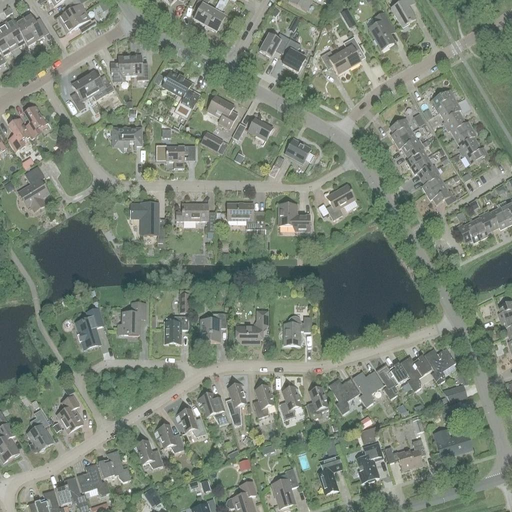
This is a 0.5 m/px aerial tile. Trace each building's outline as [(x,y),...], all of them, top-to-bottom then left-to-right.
[(78,1),(80,0),(49,0),(54,8),(63,3),(66,8),(78,1)] [(86,14),(81,6),(86,3),(84,0),(80,0),(78,1),(66,8),(61,11),(65,15),(56,20),(61,28),(86,14)] [(205,28),(213,12),(206,8),(209,3),(203,0),(198,0),(194,9),(199,12),(194,22),(205,28)] [(220,0),(213,12),(205,28),(216,34),(225,19),(220,16),(228,1),(235,4),(237,0),(220,0)] [(306,14),(312,3),(306,0),(290,0),(288,4),(306,14)] [(415,22),(408,9),(415,5),(412,0),(394,0),(398,7),(391,11),(402,30),(415,22)] [(349,30),(356,26),(347,11),(340,15),(349,30)] [(21,19),(36,43),(44,38),(46,38),(49,42),(52,40),(49,36),(40,20),(35,23),(29,14),(21,19)] [(86,14),(61,28),(66,36),(78,29),(81,35),(97,26),(95,21),(92,23),(86,14)] [(389,37),(395,34),(384,15),(374,21),(377,27),(369,32),(381,53),(394,46),(389,37)] [(28,48),(36,43),(21,19),(14,23),(26,45),(28,48)] [(300,22),(295,19),(289,31),(294,34),(300,22)] [(26,45),(14,23),(12,20),(4,25),(18,49),(26,45)] [(0,35),(11,54),(18,49),(4,25),(0,27),(0,35)] [(0,53),(3,58),(11,54),(0,35),(0,53)] [(282,53),(289,41),(279,36),(276,41),(269,37),(260,54),(271,60),(277,50),(282,53)] [(340,56),(349,71),(360,65),(354,54),(360,50),(354,40),(343,45),(347,52),(340,56)] [(289,41),(282,53),(288,56),(282,66),(298,75),(305,61),(295,56),(300,47),(289,41)] [(349,71),(340,56),(333,60),(330,53),(320,59),(327,69),(332,67),(338,78),(349,71)] [(131,58),(130,58),(131,78),(137,78),(137,83),(148,82),(148,68),(142,69),(141,58),(136,58),(136,57),(131,57),(131,58)] [(131,78),(130,58),(118,59),(118,65),(110,65),(111,77),(113,77),(113,84),(125,83),(124,79),(131,78)] [(83,80),(93,98),(104,91),(107,96),(114,93),(107,81),(101,85),(94,73),(83,80)] [(200,97),(189,90),(191,86),(184,82),(184,81),(179,78),(179,79),(170,74),(165,83),(164,83),(163,85),(164,85),(162,89),(181,100),(173,114),(187,121),(200,97)] [(158,77),(154,84),(158,87),(163,79),(158,77)] [(82,104),(93,98),(83,80),(72,87),(78,98),(72,102),(79,113),(86,110),(82,104)] [(457,105),(449,92),(430,103),(433,107),(437,115),(439,114),(439,115),(457,105)] [(231,113),(234,109),(215,99),(207,112),(221,120),(218,125),(230,131),(238,117),(231,113)] [(445,129),(462,119),(458,113),(461,112),(457,105),(439,115),(444,124),(443,125),(445,129)] [(24,129),(30,138),(31,141),(41,135),(38,131),(46,126),(35,109),(24,116),(30,125),(24,129)] [(420,115),(414,118),(419,128),(426,124),(420,115)] [(455,141),(472,131),(468,124),(465,125),(462,119),(445,129),(448,133),(450,132),(455,141)] [(395,144),(412,134),(407,125),(408,124),(405,120),(389,130),(393,136),(390,137),(395,144)] [(24,129),(19,121),(9,128),(14,137),(8,141),(16,153),(25,148),(22,143),(30,138),(24,129)] [(266,143),(272,130),(255,121),(248,133),(266,143)] [(246,129),(240,125),(232,139),(238,143),(246,129)] [(142,148),(142,130),(112,130),(112,147),(122,147),(122,150),(129,150),(129,144),(134,144),(134,148),(142,148)] [(461,155),(477,145),(474,139),(476,138),(472,131),(455,141),(460,149),(458,150),(461,155)] [(217,154),(224,142),(206,133),(200,145),(217,154)] [(405,156),(421,146),(419,141),(417,142),(412,134),(395,144),(399,151),(401,150),(405,156)] [(309,155),(311,151),(292,141),(285,155),(303,166),(305,162),(310,165),(314,158),(309,155)] [(477,145),(461,155),(463,159),(465,158),(470,167),(487,157),(483,150),(481,151),(477,145)] [(410,170),(427,159),(422,151),(424,150),(421,146),(405,156),(408,162),(406,163),(410,170)] [(195,161),(195,149),(184,149),(184,148),(178,148),(178,150),(166,150),(166,164),(174,164),(173,171),(184,171),(184,156),(188,156),(188,161),(195,161)] [(245,158),(238,155),(235,162),(241,165),(245,158)] [(273,168),(279,171),(284,162),(278,159),(273,168)] [(421,181),(437,171),(434,167),(432,168),(427,159),(410,170),(415,177),(417,175),(421,181)] [(30,160),(21,166),(25,172),(30,169),(30,168),(34,165),(30,160)] [(30,206),(33,211),(35,213),(45,208),(40,200),(48,195),(41,182),(45,180),(38,169),(25,176),(31,188),(20,194),(28,207),(30,206)] [(426,196),(443,185),(438,177),(439,176),(437,171),(421,181),(424,187),(422,189),(426,196)] [(461,179),(464,184),(471,180),(468,175),(461,179)] [(443,185),(426,196),(430,202),(432,201),(436,207),(453,197),(450,193),(448,194),(443,185)] [(339,211),(355,201),(347,187),(326,199),(331,208),(326,211),(333,223),(342,217),(339,211)] [(480,208),(477,202),(470,205),(474,212),(480,208)] [(511,204),(511,202),(506,204),(507,206),(498,210),(507,229),(511,226),(511,204)] [(131,219),(141,219),(141,237),(157,237),(157,245),(157,252),(164,252),(165,245),(165,223),(158,223),(158,206),(141,206),(141,207),(131,207),(131,219)] [(208,206),(182,206),(182,215),(176,215),(176,223),(207,223),(207,234),(215,235),(215,214),(208,214),(208,206)] [(246,232),(265,232),(265,214),(253,214),(253,207),(227,206),(227,222),(246,222),(246,232)] [(295,207),(280,207),(279,228),(295,228),(294,233),(309,234),(310,218),(295,217),(295,207)] [(500,232),(507,229),(498,210),(489,215),(488,213),(484,215),(493,233),(499,230),(500,232)] [(486,236),(493,233),(484,215),(479,218),(480,219),(471,224),(480,242),(488,238),(486,236)] [(473,245),(480,242),(471,224),(462,228),(462,226),(457,229),(465,246),(472,243),(473,245)] [(188,314),(188,296),(180,296),(180,314),(188,314)] [(501,325),(511,320),(511,304),(498,309),(501,316),(498,317),(501,325)] [(137,328),(137,322),(146,322),(147,306),(132,306),(132,316),(123,315),(122,327),(118,327),(118,336),(139,337),(139,328),(137,328)] [(98,311),(89,314),(85,315),(87,322),(76,325),(79,337),(77,338),(79,344),(81,343),(83,349),(99,344),(95,330),(103,328),(98,311)] [(237,342),(240,345),(242,347),(259,347),(259,341),(262,341),(262,334),(267,329),(267,314),(257,314),(257,323),(254,326),(254,329),(237,329),(237,342)] [(226,330),(226,319),(226,318),(226,317),(225,316),(224,316),(223,316),(212,316),(212,322),(200,322),(200,331),(200,332),(199,333),(199,334),(198,335),(198,341),(210,342),(210,345),(220,345),(220,330),(226,330)] [(287,325),(287,327),(284,326),(283,347),(300,348),(300,333),(303,333),(303,335),(310,335),(310,320),(304,320),(304,327),(301,327),(301,325),(301,324),(301,323),(300,321),(299,320),(298,319),(297,318),(296,318),(294,318),(293,318),(292,318),(290,319),(289,320),(288,321),(288,322),(287,324),(287,325)] [(188,332),(188,319),(174,319),(174,325),(165,325),(165,346),(180,346),(180,332),(188,332)] [(511,336),(511,320),(501,325),(503,332),(506,331),(508,338),(511,336)] [(442,374),(455,366),(446,351),(437,357),(434,352),(424,358),(434,374),(431,376),(438,387),(444,382),(444,377),(442,374)] [(419,381),(431,373),(422,358),(413,364),(410,359),(400,365),(410,382),(407,384),(414,394),(421,390),(421,384),(419,381)] [(395,389),(408,381),(398,366),(389,372),(386,367),(376,373),(387,389),(383,391),(390,402),(397,398),(397,392),(395,389)] [(371,397),(384,388),(374,374),(365,379),(362,374),(352,381),(363,397),(359,399),(366,410),(373,405),(373,400),(371,397)] [(347,404),(360,396),(350,381),(341,387),(338,382),(328,388),(339,404),(335,407),(342,417),(349,413),(349,407),(347,404)] [(242,427),(241,416),(240,408),(247,406),(243,395),(246,394),(243,385),(227,391),(231,401),(225,403),(234,429),(242,427)] [(270,396),(273,395),(270,387),(255,392),(258,403),(253,405),(258,421),(268,417),(268,410),(274,408),(270,396)] [(468,399),(464,387),(444,393),(451,405),(468,399)] [(297,398),(300,397),(297,388),(282,393),(286,404),(280,406),(285,422),(295,419),(295,411),(301,409),(297,398)] [(329,412),(328,410),(321,390),(309,394),(312,405),(307,407),(312,422),(322,419),(322,414),(329,412)] [(228,424),(222,405),(220,400),(214,402),(212,396),(197,401),(200,409),(203,408),(206,420),(213,418),(219,427),(228,424)] [(69,435),(82,427),(73,412),(79,408),(73,398),(62,405),(66,412),(57,417),(69,435)] [(40,407),(37,401),(31,404),(35,410),(40,407)] [(444,424),(461,419),(457,406),(440,411),(444,424)] [(195,440),(205,436),(200,420),(194,422),(191,411),(175,417),(178,425),(181,424),(185,435),(191,433),(195,440)] [(34,416),(37,420),(30,424),(35,432),(28,436),(33,445),(30,446),(32,454),(38,453),(39,453),(52,445),(39,424),(45,420),(43,416),(40,412),(34,416)] [(367,418),(358,424),(362,430),(372,424),(367,418)] [(417,435),(423,433),(419,421),(413,423),(417,435)] [(53,428),(57,434),(62,431),(58,424),(53,428)] [(0,460),(3,465),(5,464),(18,456),(9,441),(15,437),(8,425),(0,430),(0,439),(1,441),(0,442),(0,456),(1,459),(0,459),(0,460)] [(174,455),(184,452),(179,436),(173,438),(169,427),(154,432),(157,441),(160,440),(164,451),(170,449),(174,455)] [(447,432),(442,434),(434,436),(442,460),(471,451),(466,436),(450,441),(447,432)] [(384,452),(388,466),(399,463),(402,473),(422,466),(420,459),(426,457),(421,442),(412,444),(415,454),(410,455),(410,453),(398,456),(397,454),(393,456),(391,450),(384,452)] [(153,471),(163,468),(157,452),(152,454),(148,443),(133,448),(135,457),(138,456),(142,467),(148,465),(153,471)] [(373,462),(382,459),(378,446),(363,450),(366,459),(356,462),(360,473),(358,474),(362,485),(367,484),(369,485),(373,484),(374,481),(379,480),(373,462)] [(123,485),(131,482),(127,470),(123,472),(118,453),(106,457),(108,462),(98,465),(103,482),(118,477),(119,481),(123,485)] [(319,464),(320,467),(323,474),(318,476),(324,497),(338,493),(333,475),(342,472),(338,458),(319,464)] [(251,470),(248,461),(238,464),(241,473),(251,470)] [(102,498),(110,496),(106,484),(102,485),(96,466),(85,470),(87,475),(77,479),(82,495),(97,491),(98,494),(102,498)] [(277,480),(279,485),(271,487),(279,511),(296,506),(291,491),(298,488),(293,471),(285,473),(286,476),(280,478),(281,479),(277,480)] [(89,511),(88,509),(85,497),(81,498),(75,479),(64,483),(66,489),(56,492),(61,508),(75,504),(76,507),(80,511),(89,511)] [(243,497),(233,500),(230,502),(228,502),(227,504),(227,505),(227,507),(228,509),(229,510),(231,510),(232,510),(236,509),(236,511),(253,511),(249,500),(256,498),(252,484),(240,488),(243,497)] [(161,504),(152,490),(143,496),(153,510),(161,504)] [(64,511),(63,510),(59,511),(54,493),(43,496),(44,502),(28,507),(29,511),(64,511)] [(216,511),(213,501),(206,503),(207,507),(191,511),(190,511),(216,511)]
